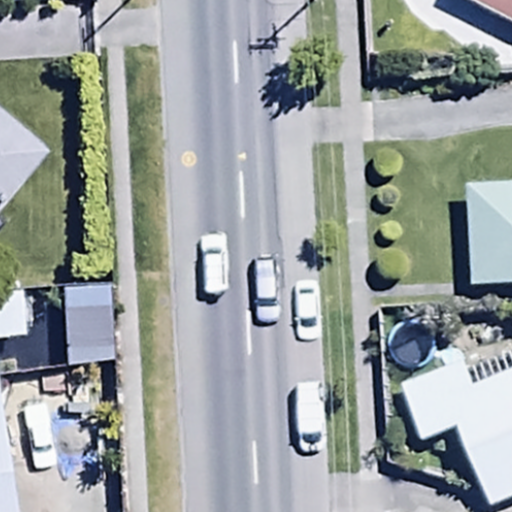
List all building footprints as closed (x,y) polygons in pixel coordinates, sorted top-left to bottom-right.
[(511,0),(453,0),(452,3),(511,35),(511,0)] [(0,212),(45,161),(0,122),(0,212)] [(511,195),(469,198),(474,296),(511,294),(511,195)] [(511,353),(403,398),(426,454),(459,440),(488,511),(500,511),(511,507),(511,353)] [(0,511),(15,511),(0,405),(0,511)]
